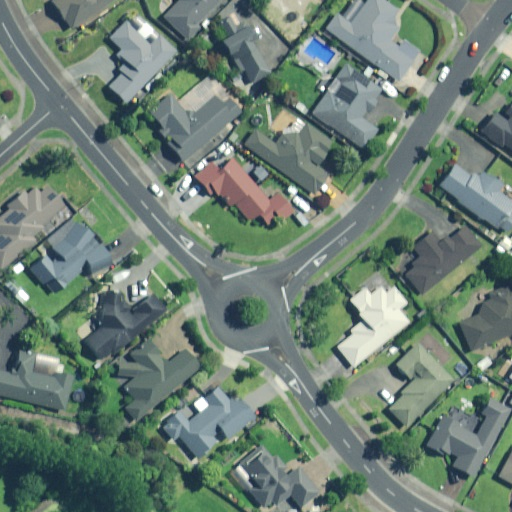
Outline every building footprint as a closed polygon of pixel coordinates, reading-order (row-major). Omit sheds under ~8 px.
[(49,0),(45,3),(64,31),(111,0),(49,0)] [(174,0),(159,18),(185,42),(198,28),(195,25),(218,0),(174,0)] [(394,11),(377,0),(363,0),(347,25),(332,15),(320,32),(395,83),(416,53),(399,41),(395,48),(385,42),(395,28),(386,22),(394,11)] [(224,59),(229,55),(248,86),(268,74),(249,45),(256,41),(246,24),(239,28),(232,17),(213,29),(220,40),(214,44),(224,59)] [(121,105),(154,71),(172,53),(156,37),(146,46),(121,22),(105,39),(116,50),(112,54),(124,66),(103,87),(121,105)] [(366,77),(343,61),(332,77),(339,83),(330,96),(323,92),(308,113),(360,151),(375,130),(360,119),(380,92),(364,80),(366,77)] [(224,99),(220,102),(214,94),(185,117),(166,94),(143,113),(156,128),(151,132),(177,163),(237,114),(224,99)] [(511,99),(497,120),(489,114),(476,131),(499,149),(501,146),(511,154),(511,99)] [(329,143),(293,117),(283,130),(272,145),(250,129),(239,145),(310,197),(325,175),(312,166),(329,143)] [(263,198),(230,156),(214,169),(208,162),(188,178),(199,192),(206,186),(224,209),(229,204),(244,223),(254,215),(263,226),(273,218),(277,223),(289,213),(271,192),(263,198)] [(468,180),(447,166),(432,188),(454,202),(502,236),(511,221),(511,217),(506,213),(511,204),(494,192),(498,187),(475,171),(468,180)] [(60,207),(44,187),(36,194),(31,188),(22,195),(19,191),(1,205),(5,210),(0,213),(0,268),(33,240),(30,237),(41,227),(39,225),(60,207)] [(107,258),(77,223),(39,256),(37,254),(22,267),(48,298),(81,270),(86,276),(107,258)] [(445,234),(436,241),(428,231),(408,248),(416,258),(398,272),(418,296),(478,248),(460,226),(448,237),(445,234)] [(511,332),(511,293),(508,284),(474,299),(480,313),(454,325),(467,353),(511,332)] [(353,314),(358,321),(346,331),(349,335),(332,348),(349,369),(405,323),(395,310),(403,304),(390,287),(382,294),(377,288),(367,295),(362,288),(346,301),(355,313),(353,314)] [(116,294),(101,293),(99,327),(81,342),(98,362),(109,353),(111,356),(163,313),(148,295),(127,313),(119,303),(115,303),(116,294)] [(121,407),(133,422),(195,369),(179,350),(163,363),(143,340),(126,355),(135,364),(113,362),(112,377),(130,378),(120,387),(130,399),(121,407)] [(398,395),(383,409),(401,429),(451,382),(413,342),(390,364),(406,381),(408,382),(396,393),(398,395)] [(69,376),(52,372),(51,376),(30,372),(34,355),(13,351),(8,373),(0,371),(0,399),(62,412),(69,376)] [(490,363),(485,356),(473,365),(479,372),(490,363)] [(194,461),(202,455),(201,453),(215,441),(208,433),(213,429),(224,442),(252,417),(236,401),(231,406),(213,386),(200,397),(206,404),(194,414),(190,417),(185,421),(175,409),(155,426),(169,443),(175,438),(194,461)] [(456,427),(437,416),(419,449),(442,461),(446,454),(453,458),(447,469),(468,480),(506,411),(482,398),(470,419),(478,424),(471,435),(456,427)] [(511,503),(511,504),(511,441),(493,478),(511,487),(511,503)] [(284,467),(273,456),(271,458),(256,443),(234,464),(241,471),(231,481),(242,491),(260,510),(266,504),(272,510),(275,507),(285,497),(297,510),(317,491),(289,462),(284,467)]
